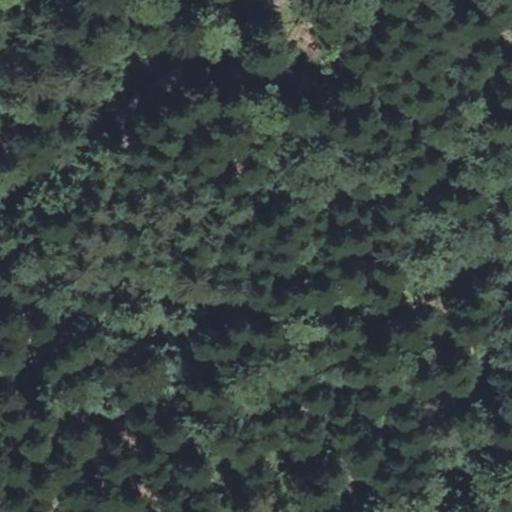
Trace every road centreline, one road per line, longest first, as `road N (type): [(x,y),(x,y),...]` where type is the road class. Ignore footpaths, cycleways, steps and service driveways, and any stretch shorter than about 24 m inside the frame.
road 1 (track): [(511,236),(349,281),(76,270),(0,221)]
road 2 (track): [(272,0),(0,218)]
